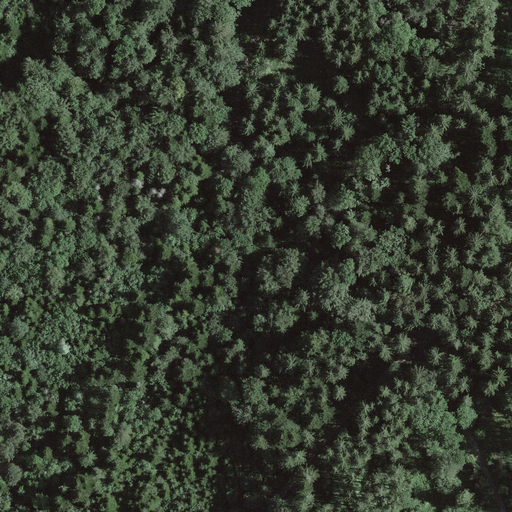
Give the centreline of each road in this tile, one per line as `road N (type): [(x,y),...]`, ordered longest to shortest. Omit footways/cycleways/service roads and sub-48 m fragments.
road 1 (track): [(267,0),(235,89),(243,137),(301,222),(456,404),(507,511)]
road 2 (track): [(259,511),(350,405),(415,347),(511,296)]
